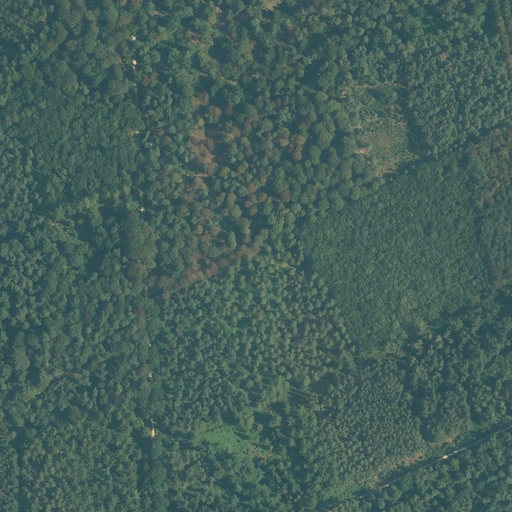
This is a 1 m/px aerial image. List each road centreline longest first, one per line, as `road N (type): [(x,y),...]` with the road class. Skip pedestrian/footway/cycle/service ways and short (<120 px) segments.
road 1 (unknown): [(506,0),(479,33),(328,76),(379,189)]
road 2 (unknown): [(151,297),(379,189)]
road 3 (unknown): [(144,511),(139,359),(171,317),(178,287)]
road 4 (track): [(158,511),(151,297)]
road 5 (track): [(141,195),(134,0)]
road 6 (track): [(379,189),(511,125)]
